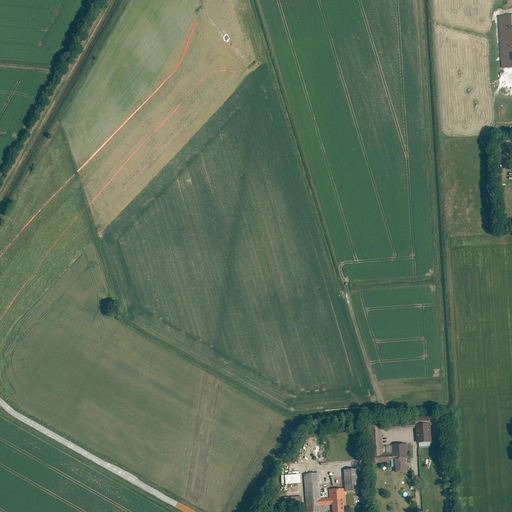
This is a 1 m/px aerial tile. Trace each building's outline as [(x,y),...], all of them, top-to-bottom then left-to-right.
[(417,443),(434,441),(433,423),(416,424),(417,443)] [(382,454),(380,426),(369,426),(372,465),(392,464),(393,473),(405,472),(404,458),(407,458),(406,444),(391,445),(392,453),(382,454)] [(356,469),(342,470),(344,492),(358,491),(356,469)] [(317,473),(303,474),(306,510),(315,509),(319,509),(319,507),(328,506),(328,511),(342,511),(341,489),(327,491),(328,499),(319,499),(317,473)] [(297,474),(288,474),(289,486),(298,485),(297,474)] [(301,507),(301,495),(284,497),(285,508),(301,507)]
